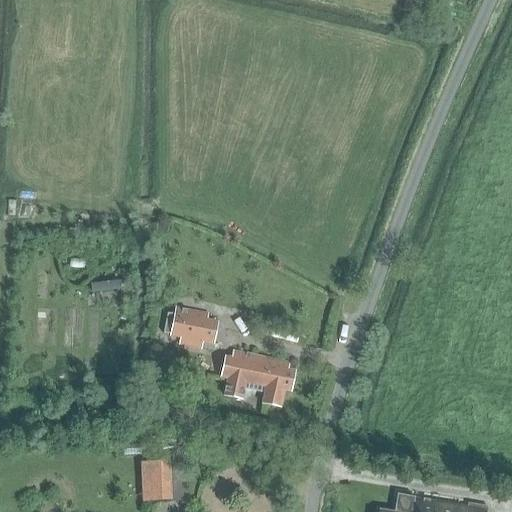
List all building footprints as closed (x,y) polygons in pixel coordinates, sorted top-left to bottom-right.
[(419,0),(405,0),(403,12),(417,15),(419,0)] [(127,289),(127,281),(98,283),(98,291),(127,289)] [(208,314),(174,307),(173,315),(167,314),(162,334),(169,335),(168,338),(179,340),(177,346),(179,347),(200,351),(202,345),(212,347),(217,322),(207,320),(207,319),(208,314)] [(242,401),(244,391),(262,395),(260,406),(280,410),(283,392),(291,394),(295,373),(287,371),(288,364),(233,352),(231,359),(223,357),(218,380),(225,381),(221,397),(242,401)] [(187,501),(185,461),(157,463),(160,502),(187,501)] [(486,511),(487,509),(468,506),(467,509),(414,500),(414,499),(396,496),(393,511),(381,511),(379,511),(378,511),(486,511)]
